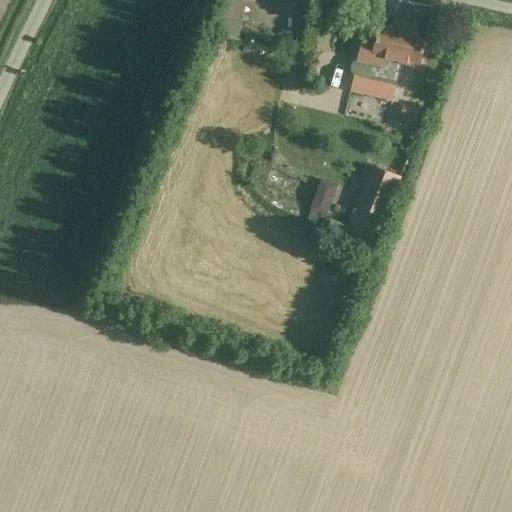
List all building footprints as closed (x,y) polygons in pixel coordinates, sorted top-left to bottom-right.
[(221,34),(234,37),(237,25),(223,22),(221,34)] [(353,77),(349,93),(393,103),(402,63),(418,67),(427,29),(409,25),(407,33),(379,26),(374,48),(360,45),(356,63),(355,62),(352,64),(350,67),(350,71),(350,74),(352,77),(353,77)] [(399,121),(415,125),(419,110),(402,106),(399,121)] [(399,180),(372,169),(356,209),(348,227),(330,220),(322,240),(368,259),(383,220),(399,180)] [(319,178),(307,209),(324,216),(337,185),(319,178)]
